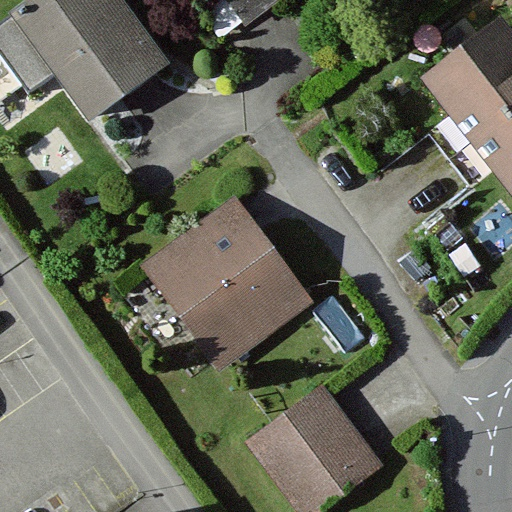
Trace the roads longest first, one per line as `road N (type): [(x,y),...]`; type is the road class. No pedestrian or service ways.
road 1 (residential): [(191,511),(0,236)]
road 2 (residential): [(511,386),(486,428),(497,511)]
